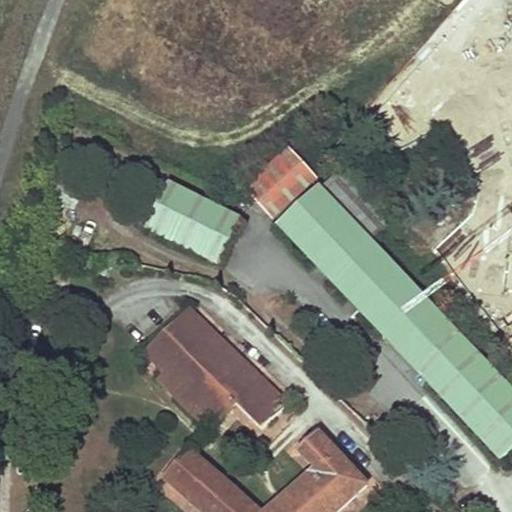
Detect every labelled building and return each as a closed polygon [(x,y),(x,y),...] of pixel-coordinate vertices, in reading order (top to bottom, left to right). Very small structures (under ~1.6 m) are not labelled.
[(511,7),(507,0),(504,0),(463,34),(511,99),(511,7)] [(477,102),(440,51),(356,126),(396,176),(477,102)] [(511,228),(511,193),(478,142),(437,177),(490,248),(511,228)] [(271,221),(318,182),(289,149),(243,188),(271,221)] [(340,169),(324,185),(375,238),(391,223),(340,169)] [(242,221),(169,184),(147,231),(220,267),(242,221)] [(346,218),(319,190),(280,227),(308,255),(346,218)] [(502,460),(511,450),(511,389),(353,225),(314,263),(502,460)] [(263,429),(289,406),(191,310),(148,354),(166,373),(160,379),(211,426),(240,403),(263,429)] [(205,511),(339,511),(369,485),(320,433),(301,449),(320,467),(269,511),(260,511),(189,451),(166,477),(205,511)]
